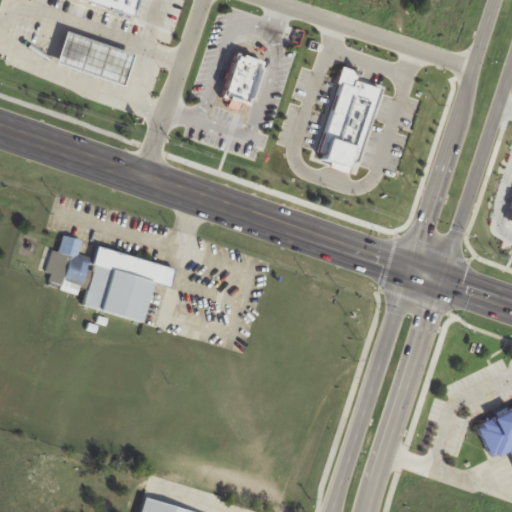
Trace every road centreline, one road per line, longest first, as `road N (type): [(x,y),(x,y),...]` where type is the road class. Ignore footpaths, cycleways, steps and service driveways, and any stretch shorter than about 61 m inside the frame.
road 1 (secondary): [(410,267),(0,122)]
road 2 (tertiary): [(499,0),(410,267)]
road 3 (tertiary): [(410,267),(332,511)]
road 4 (tertiary): [(368,511),(383,442),(443,279)]
road 5 (residential): [(475,73),(263,0)]
road 6 (tertiary): [(443,279),(511,67)]
road 7 (residential): [(201,0),(142,173)]
